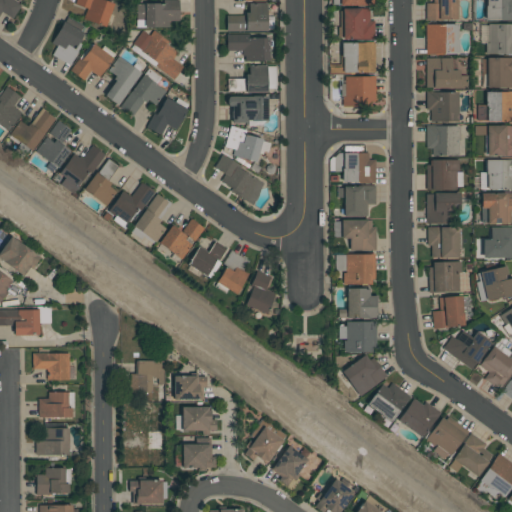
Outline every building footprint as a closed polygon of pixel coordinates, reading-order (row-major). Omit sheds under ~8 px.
[(9,0),(0,0),(0,12),(12,19),(20,5),(9,0)] [(75,0),(74,5),(86,9),(83,19),(105,26),(113,2),(106,0),(75,0)] [(179,21),(178,0),(164,0),(165,3),(135,4),(136,28),(169,27),(169,21),(179,21)] [(456,0),(432,0),(432,3),(425,3),(425,20),(457,21),(456,0)] [(511,0),(485,0),(485,20),(511,20),(511,0)] [(226,32),(267,31),(266,3),(248,3),(248,15),(225,15),(226,32)] [(340,40),(374,39),(373,21),(369,21),(369,8),(339,9),(340,40)] [(51,43),(56,47),(51,55),(68,65),(85,34),(63,22),(51,43)] [(425,54),(458,54),(457,24),(425,25),(425,54)] [(511,24),(487,25),(487,42),(484,42),(484,54),(511,53),(511,24)] [(151,33),(149,36),(141,30),(130,47),(175,77),(182,66),(172,60),(178,50),(151,33)] [(269,61),(268,36),(226,37),(226,51),(242,50),(242,61),(269,61)] [(82,81),(90,71),(98,77),(112,58),(92,43),(70,71),(82,81)] [(374,43),(340,43),(341,73),(374,72),(374,43)] [(140,72),(117,57),(107,71),(116,77),(103,96),(117,106),(140,72)] [(511,57),(483,58),(483,88),(511,87),(511,57)] [(456,68),(456,58),(425,58),(425,88),(466,89),(466,75),(459,75),(459,68),(456,68)] [(247,79),(226,79),(227,93),(266,91),(266,65),(247,65),(247,79)] [(154,106),(165,91),(142,75),(119,108),(132,117),(143,99),(154,106)] [(343,106),(374,106),(374,76),(343,76),(343,106)] [(0,126),(8,131),(20,112),(12,107),(19,96),(5,87),(0,95),(0,126)] [(511,91),(485,92),(485,105),(476,106),(477,122),(511,121),(511,91)] [(457,92),(427,92),(427,122),(457,122),(457,92)] [(231,122),(266,122),(267,97),(227,96),(227,107),(231,107),(231,122)] [(147,129),(160,135),(165,125),(175,130),(185,108),(162,98),(147,129)] [(19,121),(8,135),(31,151),(54,118),(40,109),(27,127),(19,121)] [(34,152),(57,168),(69,151),(61,145),(71,131),(57,121),(34,152)] [(424,154),(457,155),(458,126),(425,125),(424,154)] [(511,125),(473,126),(473,135),(486,135),(486,157),(511,156),(511,125)] [(244,135),(245,130),(229,126),(224,147),(233,149),(231,156),(258,163),(264,141),(244,135)] [(58,175),(77,188),(101,153),(90,145),(81,159),(72,153),(58,175)] [(368,154),(329,154),(328,171),(342,171),(342,182),(374,183),(374,160),(368,160),(368,154)] [(219,156),(213,168),(224,174),(218,184),(252,203),(264,182),(219,156)] [(511,190),(511,182),(511,181),(511,159),(485,160),(485,173),(480,173),(480,190),(511,190)] [(426,190),(460,189),(460,160),(426,160),(426,190)] [(117,189),(94,174),(82,190),(105,206),(117,189)] [(127,225),(152,191),(140,182),(130,197),(121,191),(107,211),(127,225)] [(375,187),(337,186),(336,198),(343,198),(343,216),(366,216),(367,204),(374,204),(375,187)] [(510,212),(511,211),(511,192),(480,193),(480,208),(486,208),(487,224),(510,224),(510,212)] [(426,224),(456,223),(455,193),(425,194),(426,224)] [(164,228),(155,222),(166,204),(152,196),(133,228),(156,242),(164,228)] [(202,227),(189,219),(181,232),(170,225),(157,245),(181,260),(202,227)] [(374,249),(373,220),(340,220),(341,238),(348,238),(349,250),(374,249)] [(426,246),(431,246),(430,258),(457,258),(458,227),(426,227),(426,246)] [(511,227),(489,228),(489,239),(482,239),(482,258),(511,257),(511,227)] [(38,256),(9,236),(0,249),(0,261),(24,277),(38,256)] [(246,259),(230,251),(215,284),(237,294),(246,273),(240,271),(246,259)] [(343,284),(373,284),(373,254),(343,255),(343,284)] [(459,292),(458,262),(428,262),(428,292),(459,292)] [(511,295),(511,288),(507,266),(478,272),(480,283),(475,284),(479,302),(511,295)] [(0,299),(14,278),(0,268),(0,299)] [(265,289),(269,277),(255,271),(243,306),(266,314),(273,292),(265,289)] [(375,296),(368,296),(368,289),(346,289),(346,309),(337,309),(337,318),(375,319),(375,296)] [(460,295),(437,298),(439,310),(430,311),(433,329),(464,326),(460,295)] [(511,306),(499,315),(511,332),(511,306)] [(38,309),(0,309),(0,326),(13,326),(13,336),(39,335),(38,309)] [(374,322),(345,322),(345,326),(337,326),(338,339),(343,339),(343,353),(375,352),(374,322)] [(475,333),(472,338),(461,331),(456,339),(450,335),(441,351),(472,370),(490,342),(475,333)] [(483,381),(496,387),(501,377),(507,380),(511,368),(511,358),(489,348),(480,367),(487,371),(483,381)] [(68,354),(31,353),(31,369),(46,370),(46,380),(68,381),(68,354)] [(367,353),(341,371),(358,396),(384,378),(367,353)] [(163,361),(135,361),(135,374),(131,373),(130,392),(151,392),(151,378),(156,378),(156,384),(162,384),(163,361)] [(511,399),(511,375),(501,392),(511,399)] [(196,376),(172,376),(173,401),(202,400),(202,384),(196,385),(196,376)] [(37,399),(37,419),(69,418),(68,392),(47,393),(47,399),(37,399)] [(439,412),(424,402),(422,405),(413,399),(397,420),(420,438),(439,412)] [(209,407),(181,407),(181,432),(215,432),(215,419),(209,419),(209,407)] [(431,451),(445,461),(464,434),(440,417),(424,441),(434,448),(431,451)] [(265,464),(283,439),(260,423),(240,453),(252,461),(255,457),(265,464)] [(68,429),(40,428),(40,440),(35,440),(34,455),(67,456),(68,429)] [(491,454),(482,449),(486,444),(468,433),(451,462),(477,477),(491,454)] [(181,468),(214,469),(214,457),(210,457),(210,444),(181,444),(181,468)] [(288,485),(306,459),(287,446),(269,471),(288,485)] [(503,497),(511,484),(511,464),(497,454),(478,480),(503,497)] [(35,495),(68,494),(68,485),(64,485),(63,468),(44,468),(44,475),(35,475),(35,495)] [(325,511),(340,511),(352,491),(331,479),(315,506),(325,511)] [(161,504),(161,492),(165,492),(165,481),(129,480),(129,504),(161,504)] [(354,511),(378,511),(361,502),(354,511)]
